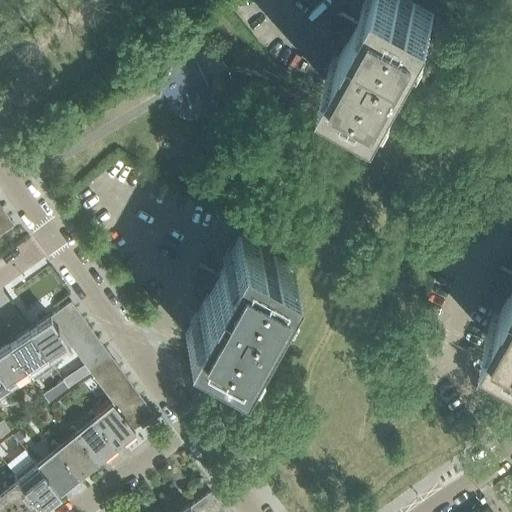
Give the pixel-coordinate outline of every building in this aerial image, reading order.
[(380,112),(421,39),(434,14),(408,0),(370,0),(359,21),(341,11),(340,12),(341,13),(332,29),(331,28),(330,29),(349,40),(325,82),(380,112)] [(8,216),(8,215),(1,206),(0,207),(0,221),(3,219),(8,216)] [(8,216),(3,219),(9,227),(14,223),(9,217),(8,216)] [(3,219),(0,221),(0,225),(4,230),(9,227),(3,219)] [(239,364),(280,291),(294,266),(239,236),(219,273),(200,263),(200,264),(200,265),(191,280),(190,281),(208,291),(185,334),(239,364)] [(511,351),(511,271),(502,265),(502,267),(493,283),(492,284),(510,294),(486,337),(511,351)] [(70,300),(65,304),(71,311),(76,307),(75,306),(70,300)] [(65,304),(61,307),(66,315),(71,311),(65,304)] [(61,307),(56,311),(61,318),(66,315),(61,307)] [(62,332),(83,317),(76,307),(71,311),(66,315),(61,318),(56,322),(62,332)] [(56,311),(51,315),(55,321),(56,322),(61,318),(56,311)] [(68,342),(62,332),(56,322),(51,315),(50,315),(49,314),(29,327),(48,355),(47,357),(52,364),(63,357),(58,349),(68,342)] [(69,343),(90,327),(83,317),(62,332),(68,342),(69,343)] [(48,355),(29,327),(9,340),(28,369),(27,370),(32,377),(35,375),(31,367),(47,357),(48,355)] [(76,352),(97,337),(90,327),(69,343),(76,352)] [(99,350),(104,346),(97,337),(76,352),(83,362),(89,358),(94,354),(99,350)] [(28,369),(9,340),(0,346),(0,369),(8,382),(7,383),(12,390),(21,384),(16,377),(27,370),(28,369)] [(104,346),(99,350),(104,358),(108,355),(110,354),(105,348),(104,346)] [(99,350),(94,354),(99,361),(104,358),(99,350)] [(94,354),(89,358),(94,365),(99,361),(94,354)] [(89,358),(83,362),(89,369),(94,365),(89,358)] [(112,361),(109,363),(114,371),(119,367),(118,366),(114,360),(112,361)] [(109,363),(103,367),(109,375),(114,371),(109,363)] [(103,367),(98,371),(104,378),(109,375),(103,367)] [(127,377),(126,376),(119,367),(114,371),(109,375),(104,378),(98,382),(106,392),(127,377)] [(8,382),(0,369),(0,387),(7,383),(8,382)] [(98,371),(93,375),(98,382),(104,378),(98,371)] [(112,403),(134,387),(127,377),(106,392),(111,399),(110,400),(112,403)] [(120,412),(141,396),(134,387),(112,403),(120,412)] [(120,412),(128,421),(133,417),(138,413),(143,410),(148,406),(141,396),(120,412)] [(133,428),(128,422),(128,421),(120,412),(112,403),(96,416),(91,409),(87,413),(92,419),(94,418),(116,445),(134,430),(134,429),(133,428)] [(148,406),(143,410),(148,417),(153,413),(149,407),(148,406)] [(143,410),(138,413),(143,421),(148,417),(143,410)] [(138,413),(133,417),(138,424),(139,424),(143,421),(138,413)] [(133,417),(128,421),(128,422),(133,428),(138,424),(133,417)] [(116,445),(94,418),(92,419),(78,431),(72,424),(69,427),(74,433),(76,433),(97,460),(116,445)] [(18,429),(13,433),(19,439),(23,436),(18,429)] [(13,433),(7,438),(11,444),(17,439),(13,433)] [(97,460),(76,433),(74,433),(59,446),(54,440),(51,442),(55,449),(57,448),(79,475),(97,460)] [(79,475),(57,448),(55,449),(41,461),(35,454),(32,457),(37,464),(38,462),(60,490),(79,475)] [(60,490),(38,462),(37,464),(21,476),(16,470),(13,473),(18,479),(19,478),(41,505),(60,490)] [(19,478),(18,479),(3,491),(0,487),(0,493),(14,511),(32,511),(41,505),(19,478)] [(210,490),(205,494),(210,501),(215,497),(214,496),(210,490)] [(14,511),(0,493),(0,511),(14,511)] [(205,494),(200,498),(205,505),(210,501),(205,494)] [(216,511),(223,508),(215,497),(210,501),(205,505),(200,509),(195,511),(216,511)] [(200,498),(195,501),(200,509),(205,505),(200,498)] [(195,501),(190,505),(194,511),(195,511),(200,509),(195,501)]
